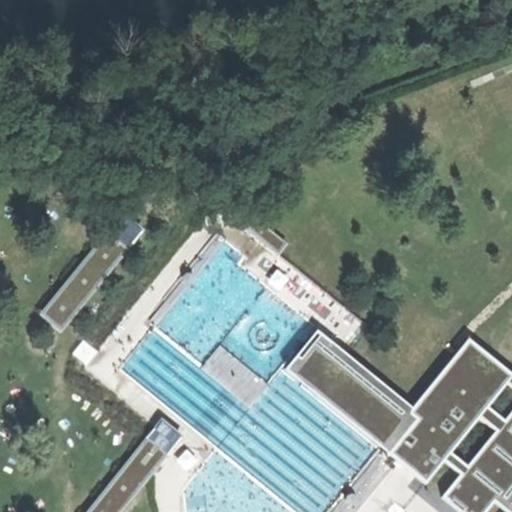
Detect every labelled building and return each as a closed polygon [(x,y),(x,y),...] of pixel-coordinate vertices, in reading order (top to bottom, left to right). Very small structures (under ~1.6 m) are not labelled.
[(235,217),(283,253),(290,244),(243,207),(235,217)] [(122,214),(41,315),(61,331),(142,231),(122,214)] [(511,381),(511,368),(472,336),(416,405),(324,330),(304,354),(301,351),(288,366),(394,453),(430,482),(449,460),(455,452),(483,418),(492,408),(509,385),(511,381)] [(511,511),(511,381),(509,385),(511,387),(511,416),(508,421),(492,408),(483,418),(500,432),(471,466),(455,452),(449,460),(467,475),(448,498),(465,511),(485,511),(496,499),(511,511)] [(163,422),(89,511),(123,511),(183,438),(163,422)]
